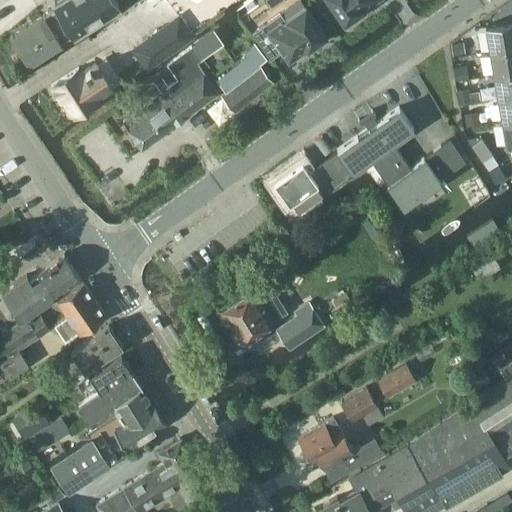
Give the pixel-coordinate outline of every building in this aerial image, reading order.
[(54,0),(57,5),(73,32),(118,4),(116,0),(115,0),(54,0)] [(330,0),(344,19),(371,0),(330,0)] [(253,31),(270,56),(281,48),(288,58),(324,33),(304,4),(284,19),(280,13),(253,31)] [(57,5),(12,34),(29,61),(73,32),(57,5)] [(489,49),(511,45),(511,20),(485,25),(489,49)] [(159,30),(142,41),(156,61),(173,49),(159,30)] [(163,91),(123,120),(141,147),(217,91),(199,65),(197,62),(223,43),(214,31),(168,63),(179,78),(174,82),(173,81),(169,84),(164,77),(156,82),(163,91)] [(250,55),(217,80),(225,89),(222,92),(235,109),(272,80),(259,64),(267,58),(255,43),(246,50),(250,55)] [(511,45),(489,49),(494,73),(511,69),(511,45)] [(82,72),(79,66),(52,84),(71,113),(111,87),(95,63),(82,72)] [(467,78),(466,65),(454,67),(455,79),(467,78)] [(511,69),(494,73),(498,97),(511,94),(511,69)] [(471,92),(457,94),(459,103),(473,101),(471,92)] [(511,94),(498,97),(502,121),(511,118),(511,94)] [(368,128),(338,149),(351,169),(371,155),(380,168),(383,173),(384,174),(383,175),(402,202),(439,177),(464,159),(450,139),(425,157),(409,167),(400,154),(391,141),(412,126),(399,107),(383,118),(377,122),(373,116),(375,114),(372,109),(358,119),(361,124),(364,122),(368,128)] [(511,118),(502,121),(506,145),(511,143),(511,118)] [(481,138),(471,145),(482,161),(492,154),(481,138)] [(302,161),(274,180),(289,201),(291,199),(298,208),(346,174),(345,173),(352,169),(351,169),(338,149),(337,150),(337,149),(308,169),(302,161)] [(34,275),(50,297),(80,277),(64,253),(36,272),(37,273),(34,275)] [(50,297),(34,275),(30,278),(27,273),(1,291),(20,318),(50,297)] [(79,331),(106,313),(82,279),(56,298),(67,313),(54,322),(65,337),(77,328),(79,331)] [(250,286),(217,307),(239,341),(272,320),(272,319),(286,310),(275,293),(261,302),(250,286)] [(297,315),(277,328),(288,345),(289,347),(323,324),(308,302),(295,311),(297,315)] [(49,326),(39,311),(27,319),(25,315),(0,332),(0,360),(1,360),(10,373),(28,361),(19,347),(49,326)] [(109,323),(70,349),(83,368),(84,370),(122,343),(109,323)] [(94,380),(100,390),(132,368),(121,351),(76,380),(81,389),(94,380)] [(336,496),(319,507),(321,511),(394,511),(439,497),(445,507),(498,474),(497,473),(510,465),(505,458),(495,442),(511,431),(511,358),(499,367),(506,377),(505,378),(467,402),(450,412),(418,432),(394,448),(347,477),(348,478),(355,489),(337,499),(336,496)] [(405,360),(376,377),(387,395),(415,378),(405,360)] [(479,361),(463,369),(473,388),(488,380),(479,361)] [(110,405),(142,384),(141,384),(142,383),(132,368),(100,390),(78,404),(87,419),(110,405)] [(92,435),(51,461),(68,488),(72,485),(100,467),(109,461),(107,458),(106,456),(125,444),(126,446),(166,420),(154,400),(152,401),(142,384),(110,405),(116,413),(89,430),(92,435)] [(365,386),(341,400),(351,418),(361,412),(363,415),(368,423),(383,415),(365,386)] [(60,416),(30,435),(38,448),(68,429),(60,416)] [(324,421),(299,436),(312,458),(318,455),(324,466),(331,477),(380,449),(373,437),(352,449),(337,423),(333,416),(324,421)] [(207,491),(212,488),(197,463),(181,437),(157,451),(164,461),(96,502),(102,511),(136,511),(171,491),(173,494),(171,496),(178,508),(189,502),(207,491)] [(64,511),(57,500),(36,511),(64,511)] [(489,511),(492,510),(489,506),(486,501),(468,511),(489,511)]
